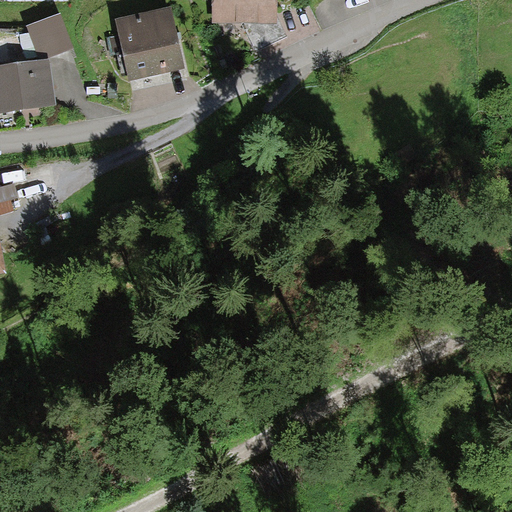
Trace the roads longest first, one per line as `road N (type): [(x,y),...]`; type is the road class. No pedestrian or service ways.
road 1 (residential): [(436,0),(205,100),(93,130),(0,143)]
road 2 (track): [(119,511),(511,314)]
